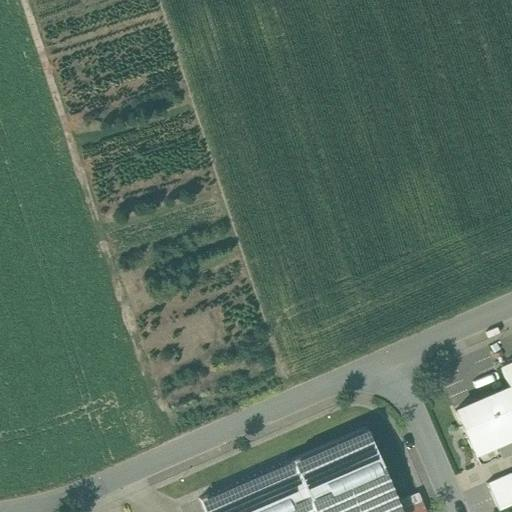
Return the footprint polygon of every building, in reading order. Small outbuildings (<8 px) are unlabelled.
[(511,359),(498,366),(506,385),(511,398),(511,359)] [(511,398),(506,385),(453,409),(477,464),(511,448),(511,398)] [(362,425),(289,457),(312,511),(361,511),(394,498),(362,425)] [(312,511),(289,457),(197,497),(203,511),(312,511)] [(511,501),(511,480),(508,471),(484,481),(496,508),(511,501)]
